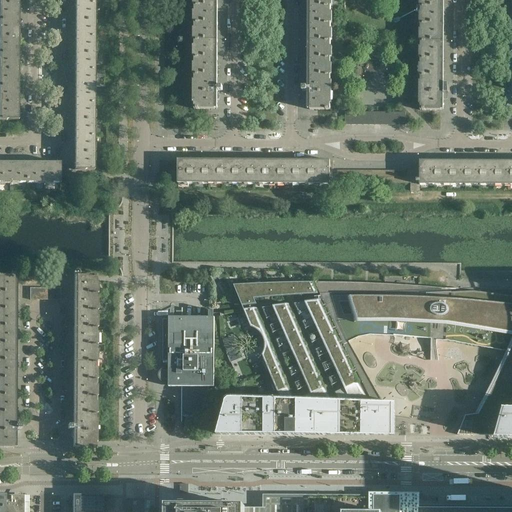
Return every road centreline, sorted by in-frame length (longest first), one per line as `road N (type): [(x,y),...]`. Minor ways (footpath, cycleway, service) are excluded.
road 1 (tertiary): [(140,463),(511,464)]
road 2 (residential): [(140,463),(142,143)]
road 3 (residential): [(35,141),(60,141),(60,0)]
road 4 (residential): [(57,310),(32,310),(31,415),(43,426)]
road 5 (residential): [(458,144),(459,0)]
road 6 (residential): [(142,143),(144,0)]
road 7 (residential): [(231,0),(232,143)]
road 8 (residential): [(290,143),(290,0)]
road 9 (residential): [(35,0),(35,141)]
road 10 (residential): [(314,143),(353,157),(397,158),(438,144)]
road 11 (residential): [(438,144),(347,137),(314,143)]
road 12 (residential): [(43,426),(57,414),(57,310)]
